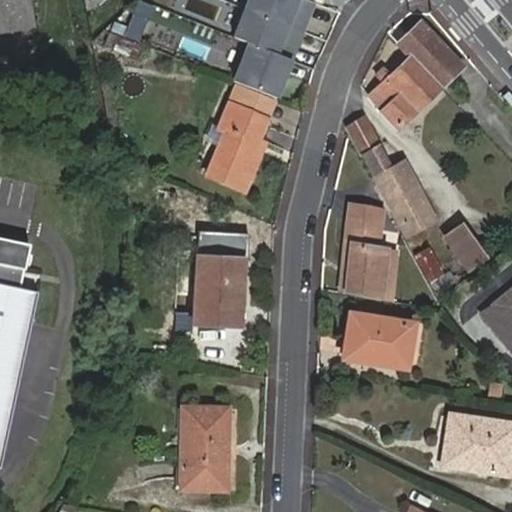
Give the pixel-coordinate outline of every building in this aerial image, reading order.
[(0,0),(0,33),(33,27),(28,0),(0,0)] [(301,30),(313,1),(308,0),(246,0),(243,8),(301,30)] [(289,60),(301,30),(243,8),(232,37),(249,44),(289,60)] [(410,56),(441,87),(463,66),(419,21),(397,42),(410,56)] [(274,97),(289,60),(249,44),(232,80),(274,97)] [(381,111),(396,127),(397,129),(441,87),(410,56),(389,77),(381,69),(375,76),(382,84),(369,96),(381,111)] [(244,191),(257,159),(251,157),(258,139),(266,120),(229,104),(215,135),(212,142),(218,145),(204,176),(244,191)] [(365,117),(344,128),(370,176),(391,165),(365,117)] [(251,157),(257,159),(265,143),(258,139),(251,157)] [(391,165),(370,176),(403,238),(436,220),(403,159),(391,165)] [(352,243),(346,293),(380,299),(386,250),(379,248),(382,227),(350,222),(347,242),(352,243)] [(461,224),(443,237),(469,272),(486,258),(461,224)] [(0,434),(30,293),(15,290),(24,246),(0,240),(0,434)] [(347,242),(341,293),(346,293),(352,243),(347,242)] [(429,248),(414,256),(435,295),(457,281),(451,271),(445,275),(429,248)] [(192,323),(239,326),(243,258),(196,255),(192,323)] [(461,313),(485,292),(475,277),(449,296),(461,313)] [(511,289),(495,304),(482,315),(511,349),(511,348),(511,289)] [(348,314),(342,358),(406,367),(413,324),(348,314)] [(180,488),(225,489),(227,408),(181,407),(180,488)] [(467,442),(464,467),(511,475),(511,472),(511,423),(451,414),(447,439),(467,442)] [(444,465),(464,467),(467,442),(447,439),(444,465)] [(432,511),(409,501),(404,511),(432,511)]
